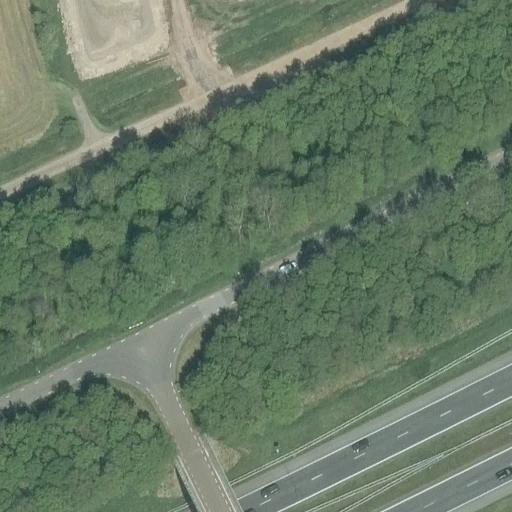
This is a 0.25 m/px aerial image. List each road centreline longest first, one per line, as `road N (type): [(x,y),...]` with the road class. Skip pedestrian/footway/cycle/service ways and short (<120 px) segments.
road 1 (unclassified): [(138,342),(511,148)]
road 2 (motorway): [(511,378),(244,511)]
road 3 (unclassified): [(221,511),(138,342)]
road 4 (unclassified): [(138,342),(0,406)]
